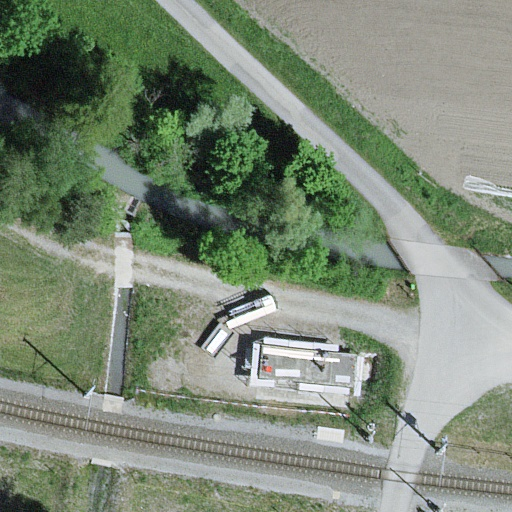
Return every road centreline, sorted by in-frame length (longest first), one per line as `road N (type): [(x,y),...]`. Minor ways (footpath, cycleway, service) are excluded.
road 1 (track): [(453,332),(444,286),(418,240),(172,0)]
road 2 (track): [(395,511),(431,379),(453,332)]
